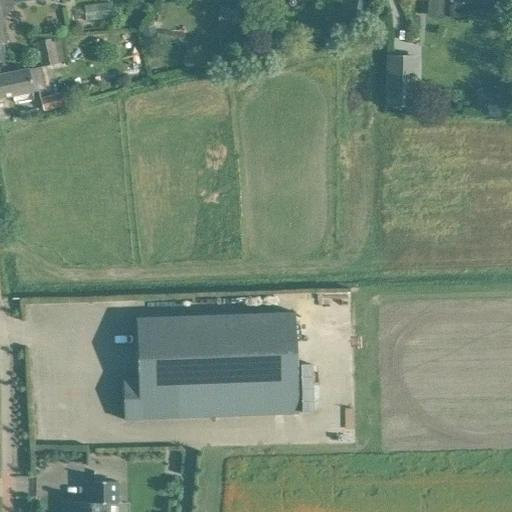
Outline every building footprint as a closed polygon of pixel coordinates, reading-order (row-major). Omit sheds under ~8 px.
[(0,0),(0,60),(4,60),(2,44),(7,44),(4,18),(13,6),(13,3),(39,0),(0,0)] [(450,0),(451,9),(466,9),(466,0),(450,0)] [(251,15),(252,2),(239,1),(238,14),(251,15)] [(369,3),(357,1),(354,21),(366,22),(369,3)] [(144,42),(157,39),(154,27),(141,29),(144,42)] [(35,43),(40,68),(57,64),(52,39),(35,43)] [(414,58),(384,58),(384,104),(414,104),(414,58)] [(29,70),(0,75),(0,98),(33,93),(29,70)] [(66,105),(63,94),(39,100),(43,112),(66,105)] [(364,282),(346,283),(346,300),(365,300),(364,282)] [(441,301),(362,304),(365,405),(445,401),(441,301)] [(296,307),(137,313),(139,373),(121,374),(123,417),(299,410),(296,307)] [(118,482),(113,482),(93,482),(93,503),(69,503),(68,511),(107,511),(108,504),(118,504),(118,482)]
